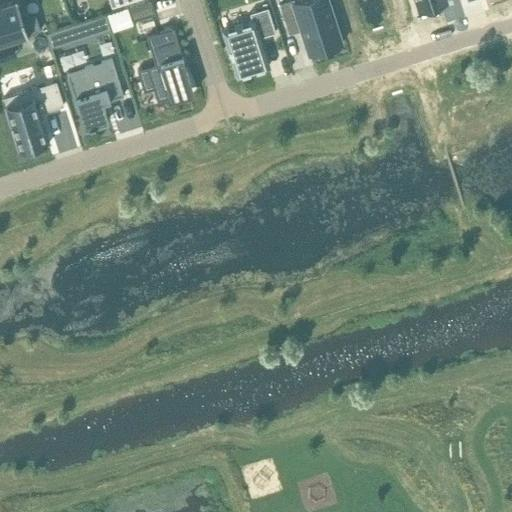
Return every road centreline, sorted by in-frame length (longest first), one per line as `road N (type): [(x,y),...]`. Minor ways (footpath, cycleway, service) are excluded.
road 1 (unclassified): [(511,24),(220,110)]
road 2 (residential): [(220,110),(0,188)]
